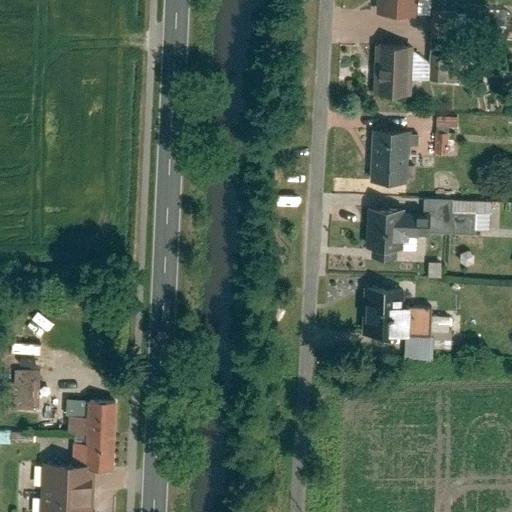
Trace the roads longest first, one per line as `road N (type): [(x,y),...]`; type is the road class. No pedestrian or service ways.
road 1 (unclassified): [(300,511),(325,0)]
road 2 (tertiary): [(152,511),(175,0)]
